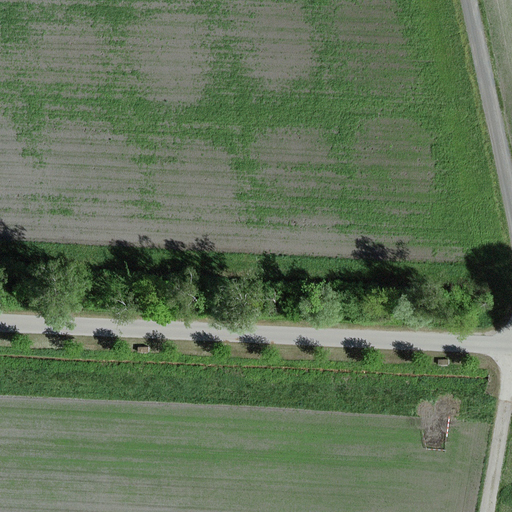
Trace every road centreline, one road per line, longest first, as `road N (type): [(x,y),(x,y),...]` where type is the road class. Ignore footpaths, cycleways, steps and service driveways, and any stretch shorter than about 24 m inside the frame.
road 1 (unclassified): [(0,317),(511,340)]
road 2 (track): [(468,0),(511,203)]
